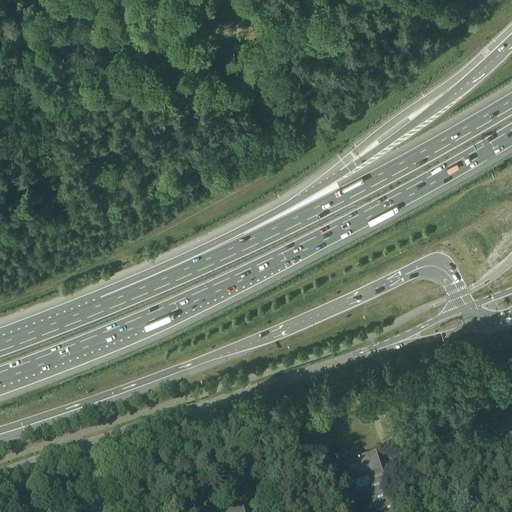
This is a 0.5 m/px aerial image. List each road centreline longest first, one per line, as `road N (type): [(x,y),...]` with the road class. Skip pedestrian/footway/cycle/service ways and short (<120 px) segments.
road 1 (motorway): [(0,376),(293,252),(511,133)]
road 2 (motorway): [(0,430),(180,368),(430,259),(452,268),(471,304)]
road 3 (tertiary): [(0,475),(400,341)]
road 4 (motorway): [(511,38),(401,133),(189,271)]
road 5 (motorway): [(511,104),(189,271)]
road 6 (motorway): [(189,271),(0,347)]
